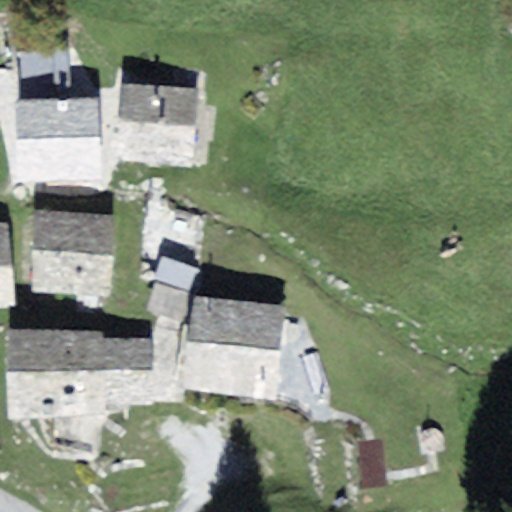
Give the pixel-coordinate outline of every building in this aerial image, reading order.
[(193,166),(198,90),(121,85),(116,160),(193,166)] [(104,178),(100,99),(17,102),(20,182),(104,178)] [(111,296),(114,217),(35,213),(31,293),(111,296)] [(0,309),(14,308),(8,222),(0,222),(0,309)] [(275,401),(285,306),(195,296),(180,390),(275,401)] [(102,331),(7,331),(9,419),(106,416),(105,407),(153,405),(150,337),(102,339),(102,331)]
